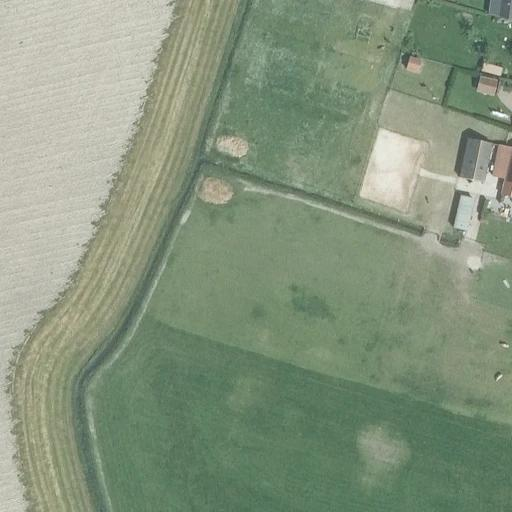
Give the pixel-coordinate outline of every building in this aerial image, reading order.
[(511,0),(505,0),(503,20),(511,23),(511,0)] [(416,75),(420,62),(408,58),(404,71),(416,75)] [(496,82),(478,77),(474,93),(492,97),(496,82)] [(466,140),(458,178),(482,183),(490,145),(466,140)] [(511,149),(504,148),(498,147),(491,177),(503,180),(499,195),(511,197),(511,149)] [(459,197),(451,229),(465,233),(473,200),(459,197)]
